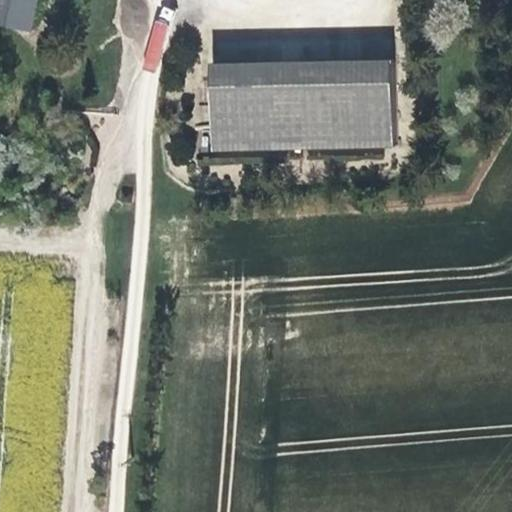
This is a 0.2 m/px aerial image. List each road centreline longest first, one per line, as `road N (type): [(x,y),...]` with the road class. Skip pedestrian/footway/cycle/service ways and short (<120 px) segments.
road 1 (track): [(110,511),(153,0)]
road 2 (track): [(73,511),(99,231),(152,20)]
